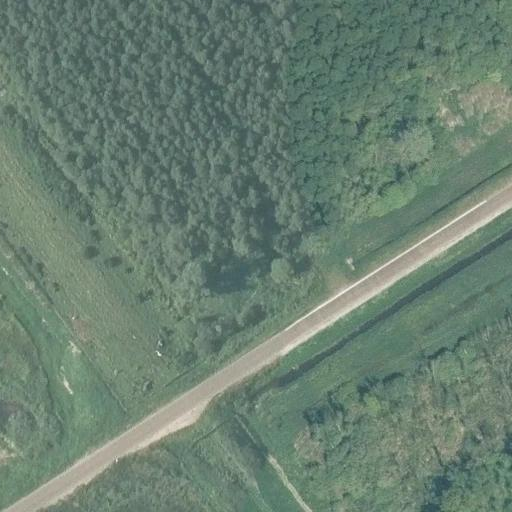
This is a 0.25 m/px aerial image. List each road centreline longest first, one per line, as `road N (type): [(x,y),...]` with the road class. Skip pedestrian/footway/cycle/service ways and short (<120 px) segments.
road 1 (unclassified): [(184,405),(511,194)]
road 2 (unclassified): [(184,405),(19,511)]
